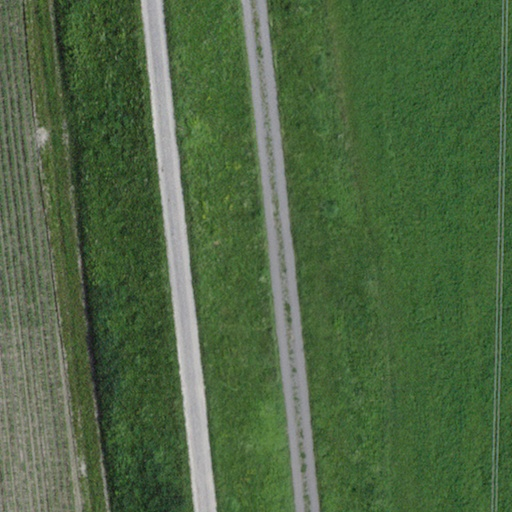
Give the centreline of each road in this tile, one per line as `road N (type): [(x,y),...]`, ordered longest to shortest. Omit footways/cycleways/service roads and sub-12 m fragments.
road 1 (track): [(114,511),(55,0)]
road 2 (track): [(269,0),(324,511)]
road 3 (track): [(165,0),(220,511)]
